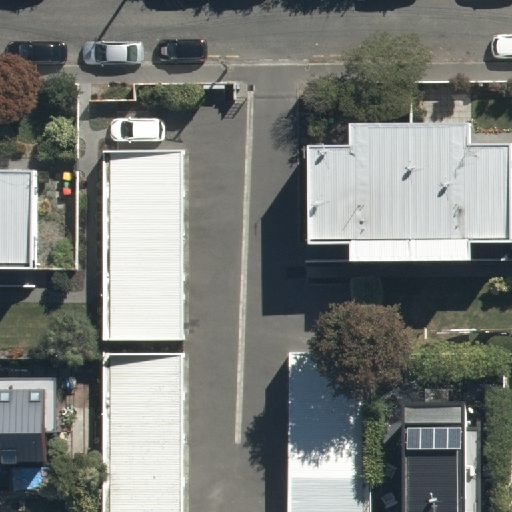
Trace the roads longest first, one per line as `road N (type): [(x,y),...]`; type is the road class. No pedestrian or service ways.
road 1 (residential): [(0,16),(511,14)]
road 2 (unknown): [(279,77),(229,297),(224,511)]
